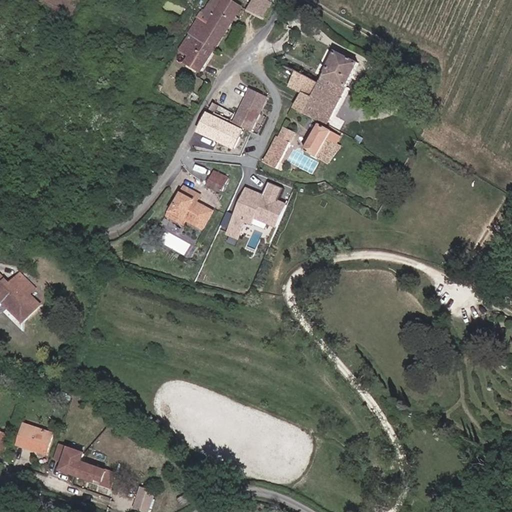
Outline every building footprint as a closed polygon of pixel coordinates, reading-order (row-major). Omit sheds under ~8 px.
[(211,0),(190,36),(214,52),(243,9),(226,0),(211,0)] [(274,5),(264,0),(258,0),(257,5),(255,8),(252,14),(265,21),(274,5)] [(199,74),(214,52),(190,36),(181,52),(191,57),(186,65),(199,74)] [(335,53),(319,86),(306,114),(328,125),(332,117),(358,64),(335,53)] [(294,109),(306,114),(319,86),(296,74),(289,88),(301,95),(294,109)] [(251,90),(243,107),(260,115),(267,98),(251,90)] [(243,107),(235,124),(243,128),(252,133),(260,115),(243,107)] [(210,112),(202,128),(224,138),(232,122),(216,115),(210,112)] [(328,125),(339,131),(343,123),(332,117),(328,125)] [(371,127),(379,131),(385,121),(377,117),(371,127)] [(235,124),(232,122),(224,138),(235,144),(243,128),(235,124)] [(327,164),(330,159),(327,157),(334,144),(327,141),(331,132),(319,126),(305,152),(327,164)] [(285,129),(280,138),(290,143),(294,134),(285,129)] [(277,171),(290,143),(280,138),(278,137),(264,165),(277,171)] [(327,157),(330,159),(338,147),(334,144),(327,157)] [(220,193),(228,179),(215,172),(207,186),(220,193)] [(262,194),(245,187),(226,234),(238,239),(247,217),(277,228),(287,204),(278,200),(283,188),(267,182),(262,194)] [(169,212),(184,222),(201,232),(214,211),(197,201),(199,197),(183,189),(169,212)] [(184,222),(169,212),(165,217),(182,227),(184,222)] [(19,296),(14,291),(2,280),(0,281),(0,306),(7,313),(10,310),(29,329),(46,311),(35,300),(40,295),(24,281),(18,287),(23,292),(19,296)] [(23,292),(18,287),(14,291),(19,296),(23,292)] [(54,442),(26,431),(18,452),(46,463),(54,442)] [(83,461),(60,452),(55,466),(63,469),(60,477),(92,490),(93,487),(100,490),(99,493),(107,496),(113,482),(104,480),(104,479),(79,470),(83,461)] [(141,486),(133,507),(146,511),(149,511),(157,492),(141,486)]
